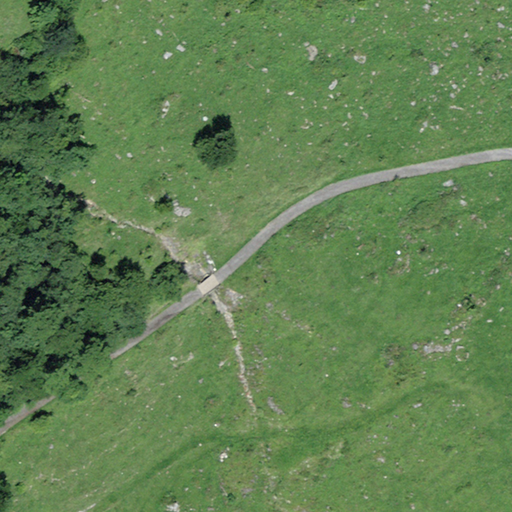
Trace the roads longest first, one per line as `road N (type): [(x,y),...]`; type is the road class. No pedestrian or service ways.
road 1 (track): [(511,158),(327,194),(223,267)]
road 2 (track): [(0,444),(223,267)]
